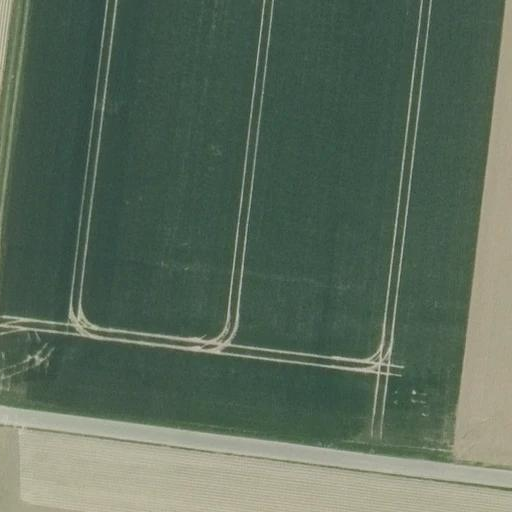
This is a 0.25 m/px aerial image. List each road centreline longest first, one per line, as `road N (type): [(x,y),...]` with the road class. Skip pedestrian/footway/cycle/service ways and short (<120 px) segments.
road 1 (unclassified): [(511,477),(0,413)]
road 2 (track): [(21,0),(0,176)]
